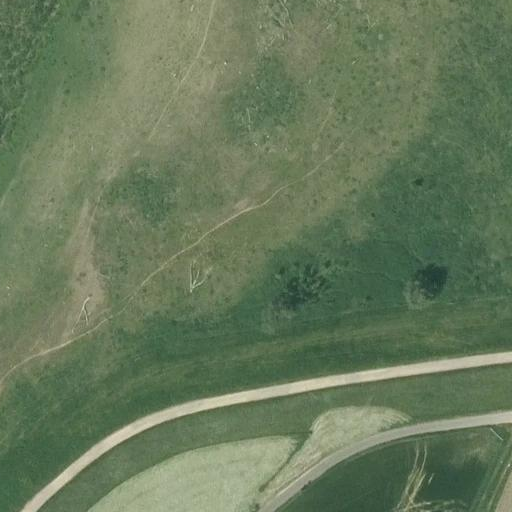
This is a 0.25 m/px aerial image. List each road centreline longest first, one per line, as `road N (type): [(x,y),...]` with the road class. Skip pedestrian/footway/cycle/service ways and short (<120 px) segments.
road 1 (track): [(28,511),(130,430),(194,411),(511,360)]
road 2 (unclassified): [(264,511),(375,439),(511,417)]
